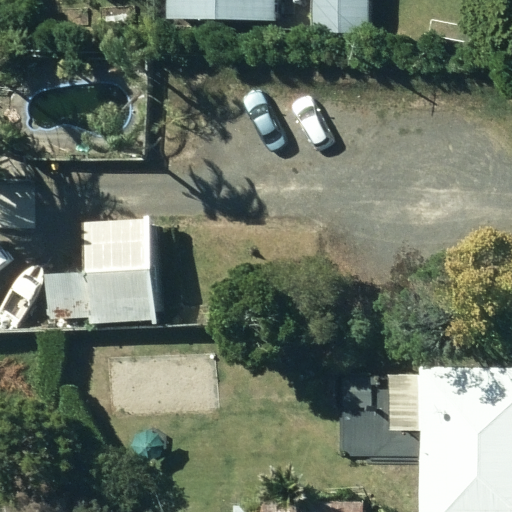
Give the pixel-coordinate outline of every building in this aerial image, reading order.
[(196,0),(196,20),(276,20),(275,0),(196,0)] [(327,0),(327,37),(382,38),(382,0),(327,0)] [(126,317),(127,323),(176,321),(171,219),(107,221),(109,273),(66,275),(68,315),(113,313),(113,319),(126,317)] [(279,378),(317,378),(318,358),(280,357),(279,378)] [(436,366),(435,511),(511,511),(511,366),(440,366),(436,366)] [(256,508),(255,511),(365,511),(365,501),(271,500),(271,506),(256,508)]
